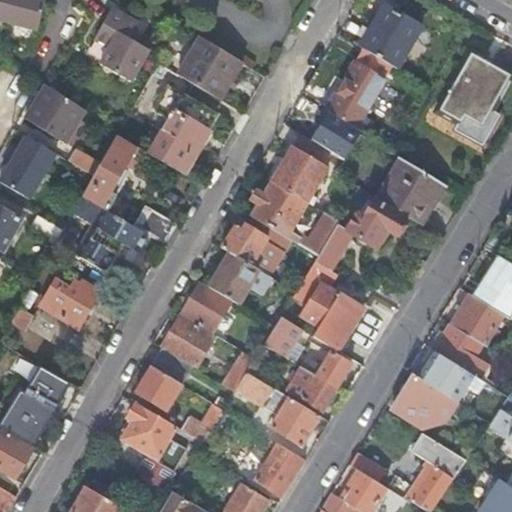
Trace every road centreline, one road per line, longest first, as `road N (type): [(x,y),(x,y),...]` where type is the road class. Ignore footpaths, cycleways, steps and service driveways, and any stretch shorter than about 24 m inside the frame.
road 1 (residential): [(26,511),(336,0)]
road 2 (residential): [(511,164),(295,511)]
